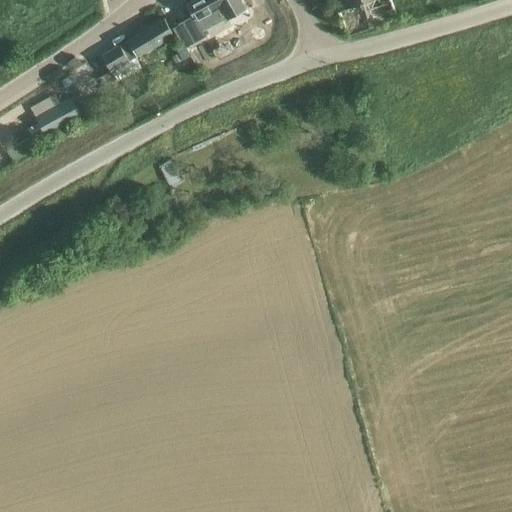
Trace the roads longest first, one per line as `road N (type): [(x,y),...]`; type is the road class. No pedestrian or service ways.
road 1 (unclassified): [(0,223),(222,94),(318,59)]
road 2 (unclassified): [(318,59),(511,4)]
road 3 (tertiary): [(0,100),(145,0)]
